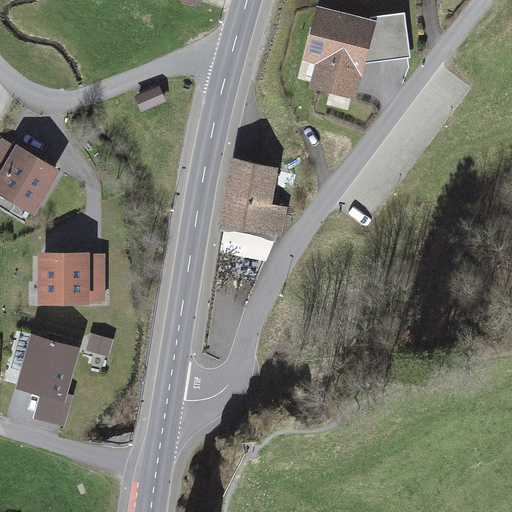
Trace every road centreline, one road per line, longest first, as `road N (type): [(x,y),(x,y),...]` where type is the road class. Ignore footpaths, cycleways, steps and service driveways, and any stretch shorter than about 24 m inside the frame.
road 1 (unclassified): [(167,399),(212,398),(228,386),(291,246),(481,0)]
road 2 (secondary): [(167,399),(193,229),(247,0)]
road 3 (track): [(0,66),(36,102),(88,98),(181,61),(226,70)]
road 4 (unclassified): [(156,471),(0,428)]
